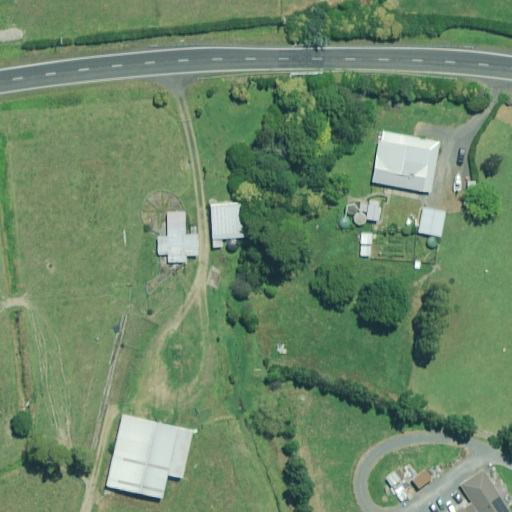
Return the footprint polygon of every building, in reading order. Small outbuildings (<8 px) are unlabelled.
[(439,142),(381,131),(372,182),(430,192),(439,142)] [(381,202),(368,200),(366,219),(379,220),(381,202)] [(242,237),(242,203),(211,204),(212,247),(222,247),(222,238),(242,237)] [(445,211),(422,207),(418,232),(440,236),(445,211)] [(184,212),(167,212),(168,235),(158,236),(158,254),(168,254),(169,262),(186,261),(186,255),(198,255),(197,232),(185,232),(184,212)] [(371,246),(361,246),(361,258),(370,258),(371,246)] [(192,431),(122,415),(106,485),(161,498),(167,474),(181,477),(192,431)] [(431,479),(424,469),(410,479),(418,489),(431,479)] [(508,511),(483,471),(461,485),(477,511),(508,511)] [(403,501),(413,493),(407,485),(397,493),(403,501)]
